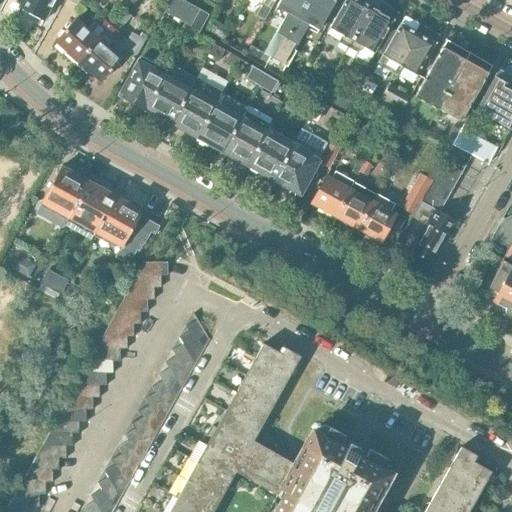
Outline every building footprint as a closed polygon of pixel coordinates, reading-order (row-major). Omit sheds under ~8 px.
[(15,0),(15,1),(20,3),(18,7),(44,20),(55,0),(15,0)] [(190,27),(192,27),(201,10),(183,0),(170,0),(164,11),(191,26),(190,27)] [(290,40),(276,33),(265,52),(260,49),(253,61),(279,76),(285,65),(288,66),(293,56),(291,55),(309,24),(319,29),(335,0),(312,0),(309,7),(309,9),(301,23),(300,23),(290,40)] [(264,0),(257,14),(265,19),(275,1),(277,2),(278,0),(264,0)] [(309,7),(312,0),(280,0),(277,6),(288,12),(276,33),(290,40),(300,23),(301,23),(309,9),(309,7)] [(348,47),(370,7),(363,3),(364,0),(344,0),(330,27),(343,35),(339,42),(348,47)] [(377,11),(370,7),(348,47),(358,52),(362,46),(375,53),(393,20),(392,19),(396,12),(381,4),(377,11)] [(124,9),(114,21),(114,22),(77,64),(88,74),(91,71),(103,80),(120,60),(123,55),(134,61),(147,36),(142,33),(140,36),(131,32),(127,39),(118,32),(122,29),(121,28),(131,15),(124,9)] [(201,10),(192,27),(199,31),(209,14),(201,10)] [(114,22),(114,21),(106,15),(99,23),(95,20),(85,30),(74,21),(57,41),(69,51),(66,55),(77,64),(114,22)] [(230,27),(217,20),(213,27),(209,25),(206,31),(223,40),(226,34),(230,27)] [(401,23),(383,55),(381,55),(376,64),(397,75),(402,66),(417,75),(435,43),(401,23)] [(214,44),(209,54),(219,60),(225,49),(214,44)] [(438,108),(465,60),(443,47),(416,96),(438,108)] [(147,109),(171,64),(170,64),(165,73),(140,60),(119,97),(146,111),(147,109)] [(488,72),(465,60),(438,108),(461,120),(488,72)] [(197,78),(171,64),(147,109),(172,123),(197,78)] [(260,85),(266,75),(253,67),(247,78),(260,85)] [(201,68),(198,76),(223,85),(226,77),(201,68)] [(511,75),(500,69),(495,77),(477,109),(511,128),(511,126),(511,75)] [(310,75),(301,70),(295,81),(304,86),(310,75)] [(278,82),(266,75),(260,85),(272,92),(278,82)] [(221,92),(197,78),(172,123),(198,137),(217,99),(221,92)] [(400,114),(410,96),(388,83),(378,101),(400,114)] [(351,101),(326,87),(320,99),(345,112),(351,101)] [(312,107),(291,95),(284,106),(306,118),(312,107)] [(252,97),(248,105),(256,109),(260,102),(252,97)] [(217,99),(198,137),(224,151),(242,114),(217,99)] [(316,103),(308,117),(317,122),(325,108),(316,103)] [(408,119),(415,107),(407,103),(400,114),(408,119)] [(249,165),(267,133),(266,133),(270,125),(245,110),(242,114),(224,151),(249,165)] [(410,124),(394,115),(384,133),(400,142),(410,124)] [(452,143),(459,132),(451,127),(444,139),(452,143)] [(457,145),(473,154),(488,163),(496,148),(464,131),(457,145)] [(275,180),(293,147),(267,133),(249,165),(275,180)] [(328,142),(319,160),(329,165),(338,148),(328,142)] [(473,154),(457,145),(451,155),(467,164),(473,154)] [(318,161),(293,147),(275,180),(300,193),(318,161)] [(367,155),(362,164),(359,171),(367,175),(375,159),(367,155)] [(462,174),(467,164),(451,155),(445,164),(462,174)] [(359,171),(362,164),(357,161),(348,178),(336,171),(332,179),(327,177),(313,202),(335,215),(353,183),(359,171)] [(456,183),(462,174),(445,164),(440,174),(456,183)] [(70,217),(89,183),(62,168),(43,202),(70,217)] [(413,215),(432,180),(420,173),(401,208),(413,215)] [(451,193),(456,183),(440,174),(434,183),(451,193)] [(96,231),(116,198),(89,183),(70,217),(96,231)] [(376,195),(353,183),(335,215),(358,227),(376,195)] [(445,202),(451,193),(434,183),(429,193),(445,202)] [(439,212),(445,202),(429,193),(423,203),(439,212)] [(376,194),(376,195),(358,227),(381,240),(396,214),(391,212),(395,204),(376,194)] [(143,212),(116,198),(96,231),(121,245),(114,256),(123,261),(127,255),(133,258),(138,250),(140,251),(143,244),(144,245),(151,230),(137,223),(143,212)] [(423,203),(417,213),(415,216),(420,219),(422,216),(430,220),(426,228),(424,227),(417,240),(419,242),(414,252),(415,253),(415,260),(422,264),(428,260),(430,261),(452,220),(423,203)] [(511,219),(507,221),(503,226),(500,224),(492,238),(510,248),(511,244),(511,219)] [(29,277),(36,265),(17,255),(11,268),(29,277)] [(511,265),(503,260),(484,295),(505,307),(502,312),(511,317),(511,265)] [(136,277),(161,276),(168,276),(168,262),(144,264),(136,277)] [(48,269),(40,284),(62,295),(70,280),(48,269)] [(161,288),(161,276),(136,277),(130,288),(154,288),(161,288)] [(71,282),(64,295),(75,301),(82,288),(71,282)] [(154,300),(154,288),(130,288),(123,300),(147,300),(154,300)] [(117,312),(141,312),(148,312),(147,300),(123,300),(117,312)] [(110,325),(134,324),(141,324),(141,312),(117,312),(110,325)] [(187,326),(190,331),(203,351),(210,340),(198,319),(187,326)] [(134,336),(134,324),(110,325),(103,337),(127,337),(134,336)] [(203,351),(190,331),(180,338),(184,343),(196,364),(203,351)] [(127,349),(127,337),(103,337),(96,349),(120,349),(127,349)] [(196,364),(184,343),(174,349),(177,355),(189,376),(196,364)] [(213,448),(208,445),(170,511),(462,511),(478,483),(484,486),(492,472),(474,462),(477,455),(462,447),(425,511),(379,511),(372,508),(394,471),(391,460),(371,449),(364,460),(358,457),(363,450),(351,443),(347,450),(340,447),(347,435),(327,425),(317,427),(295,465),(253,441),(301,356),(286,347),(282,354),(264,344),(256,358),(262,362),(213,448)] [(121,361),(120,349),(96,349),(89,361),(114,361),(121,361)] [(189,376),(177,355),(167,361),(170,367),(183,388),(189,376)] [(83,373),(107,373),(114,373),(114,361),(89,361),(83,373)] [(160,373),(163,380),(176,400),(183,388),(170,367),(160,373)] [(107,385),(107,373),(83,373),(76,385),(100,385),(107,385)] [(176,400),(163,380),(153,386),(157,392),(169,412),(176,400)] [(100,397),(100,385),(76,385),(69,398),(93,397),(100,397)] [(169,412),(157,392),(146,398),(150,404),(162,424),(169,412)] [(62,410),(86,409),(94,409),(93,397),(69,398),(62,410)] [(162,424),(150,404),(140,410),(143,416),(155,436),(162,424)] [(87,421),(86,409),(62,410),(56,422),(80,421),(87,421)] [(133,422),(136,428),(148,449),(155,436),(143,416),(133,422)] [(49,434),(73,433),(80,433),(80,421),(56,422),(49,434)] [(148,449),(136,428),(126,434),(130,440),(142,461),(148,449)] [(73,445),(73,433),(49,434),(42,446),(66,446),(73,445)] [(142,461),(130,440),(119,446),(123,452),(135,473),(142,461)] [(66,458),(66,446),(42,446),(35,458),(59,458),(66,458)] [(135,473),(123,452),(112,458),(116,464),(128,485),(135,473)] [(60,470),(59,458),(35,458),(28,470),(53,470),(60,470)] [(106,470),(109,476),(121,497),(128,485),(116,464),(106,470)] [(22,482),(46,482),(53,482),(53,470),(28,470),(22,482)] [(99,482),(102,488),(115,509),(121,497),(109,476),(99,482)] [(46,494),(46,482),(22,482),(15,494),(39,494),(46,494)] [(113,511),(115,509),(102,488),(92,495),(96,501),(102,511),(113,511)] [(39,506),(39,494),(15,494),(8,507),(32,506),(39,506)] [(102,511),(96,501),(85,507),(88,511),(102,511)]
